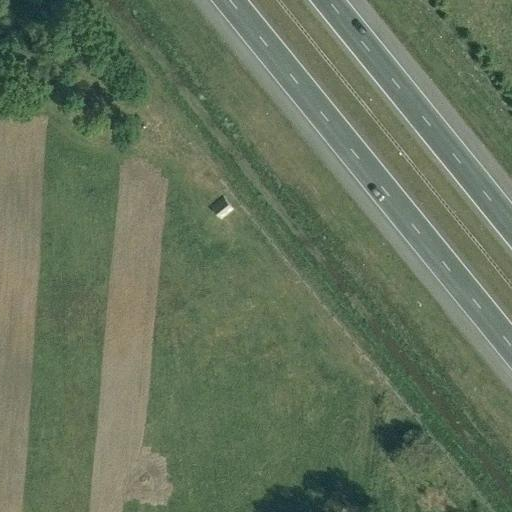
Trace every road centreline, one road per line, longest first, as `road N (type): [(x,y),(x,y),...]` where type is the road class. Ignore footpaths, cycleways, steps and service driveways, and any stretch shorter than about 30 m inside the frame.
road 1 (motorway): [(225,0),(511,350)]
road 2 (motorway): [(511,227),(327,0)]
